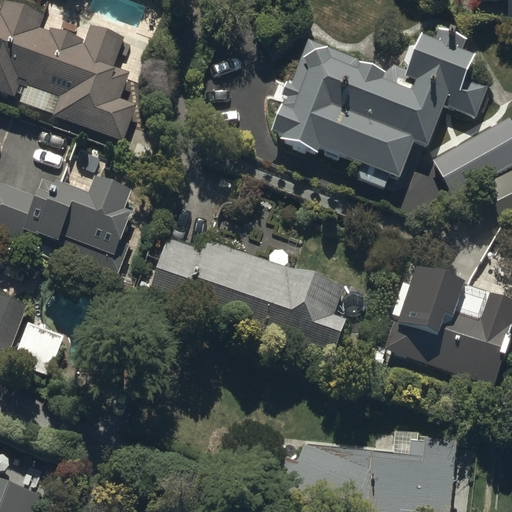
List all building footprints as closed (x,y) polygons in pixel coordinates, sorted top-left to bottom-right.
[(0,99),(18,105),(17,108),(52,120),(50,124),(119,148),(133,111),(119,106),(128,79),(113,73),(118,57),(124,58),(128,46),(90,33),(84,49),(39,33),(43,22),(1,7),(0,8),(0,99)] [(359,67),(308,47),(292,90),(284,88),(278,104),(283,106),(269,141),(280,145),(277,151),(314,165),(318,155),(359,171),(348,198),(377,209),(386,186),(396,190),(411,151),(425,156),(442,112),(472,124),(484,93),(464,85),(471,66),(459,61),(463,49),(436,38),(432,49),(418,43),(414,54),(408,52),(400,74),(389,70),(383,84),(356,74),(359,67)] [(511,131),(508,125),(432,166),(452,204),(480,189),(503,231),(511,225),(511,131)] [(35,203),(0,189),(0,242),(24,251),(28,240),(59,252),(56,259),(116,283),(128,253),(119,249),(132,215),(124,212),(127,203),(93,190),(87,205),(41,187),(35,203)] [(167,246),(149,294),(332,359),(344,325),(331,321),(340,294),(206,246),(202,258),(167,246)] [(403,289),(390,322),(395,324),(382,357),(489,398),(511,338),(511,312),(465,294),(464,298),(415,279),(410,291),(403,289)] [(0,368),(3,370),(25,312),(0,302),(0,368)] [(61,343),(27,330),(12,370),(47,382),(61,343)] [(197,390),(183,431),(219,443),(233,402),(197,390)] [(252,423),(250,423),(249,423),(247,423),(245,423),(244,424),(242,424),(241,425),(240,426),(238,427),(237,428),(236,429),(235,430),(234,432),(233,433),(233,435),(232,436),(232,438),(232,439),(232,441),(232,442),(232,444),(232,446),(233,447),(233,449),(234,450),(235,451),(236,453),(237,454),(238,455),(239,456),(241,457),(242,457),(244,458),(245,459),(247,459),(248,459),(250,459),(251,459),(253,459),(254,459),(256,458),(257,458),(259,457),(260,456),(262,455),(263,454),(264,453),(265,452),(266,450),(266,449),(267,447),(268,446),(268,444),(268,443),(268,441),(268,440),(268,438),(268,436),(267,435),(267,434),(266,432),(265,431),(264,429),(263,428),(262,427),(261,426),(259,425),(258,425),(256,424),(255,423),(253,423),(252,423)] [(350,511),(446,511),(452,451),(392,446),(390,466),(369,464),(368,479),(302,453),(295,472),(272,463),(261,492),(312,511),(327,511),(331,504),(350,511)] [(0,511),(33,511),(37,503),(0,488),(0,511)]
